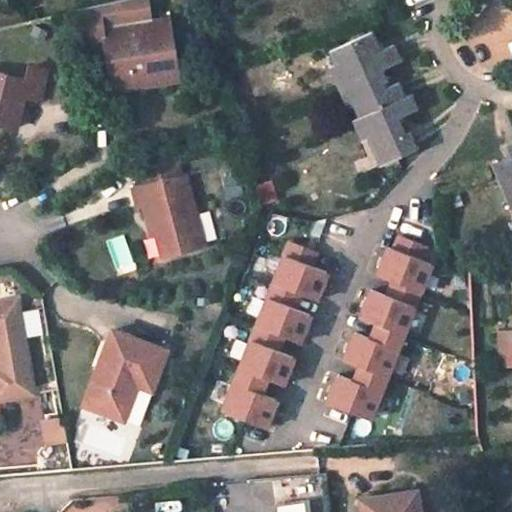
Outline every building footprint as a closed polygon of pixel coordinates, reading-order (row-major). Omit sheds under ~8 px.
[(120,0),(116,0),(81,8),(88,47),(107,43),(113,74),(125,72),(128,87),(171,79),(169,65),(180,63),(171,15),(153,19),(125,24),(120,0)] [(153,19),(149,0),(120,0),(125,24),(153,19)] [(379,51),(371,32),(332,51),(336,63),(330,66),(348,106),(354,103),(360,116),(353,119),(362,139),(368,136),(380,164),(394,158),(415,148),(408,133),(404,136),(396,117),(415,109),(408,94),(403,97),(397,83),(383,90),(380,82),(385,79),(380,68),(398,60),(392,45),(379,51)] [(0,122),(16,126),(23,94),(39,98),(47,69),(30,65),(27,78),(0,72),(0,122)] [(511,145),(507,148),(511,159),(511,162),(506,165),(504,160),(492,166),(510,207),(511,205),(511,145)] [(178,152),(138,163),(143,181),(133,183),(138,201),(143,200),(147,216),(155,214),(159,229),(165,227),(172,251),(207,241),(187,169),(183,170),(178,152)] [(147,216),(152,231),(159,229),(155,214),(147,216)] [(159,229),(165,252),(172,251),(165,227),(159,229)] [(391,281),(424,294),(435,265),(422,260),(427,246),(397,234),(392,248),(387,246),(375,275),(391,281)] [(331,274),(315,267),(321,254),(288,241),(271,283),(304,296),(320,303),(331,274)] [(374,324),(407,337),(418,308),(424,294),(391,281),(385,295),(370,289),(358,318),(374,324)] [(314,316),(298,309),(304,296),(271,283),(254,325),(287,339),(303,345),(314,316)] [(0,396),(34,391),(18,297),(0,299),(0,363),(1,367),(0,367),(0,396)] [(357,367),(390,380),(401,351),(407,337),(374,324),(369,338),(353,332),(342,361),(357,367)] [(297,358),(282,352),(287,339),(254,325),(237,368),(270,381),(286,388),(297,358)] [(99,366),(87,403),(127,417),(139,383),(153,388),(167,348),(112,329),(102,360),(107,362),(105,368),(99,366)] [(325,403),(373,422),(385,393),(390,380),(357,367),(352,380),(336,374),(325,403)] [(280,401),(265,395),(270,381),(237,368),(220,411),(269,430),(280,401)] [(68,441),(65,416),(44,420),(47,444),(68,441)] [(331,511),(326,472),(320,472),(325,511),(331,511)] [(419,511),(416,490),(358,499),(360,511),(419,511)] [(274,503),(275,511),(306,511),(305,499),(274,503)]
